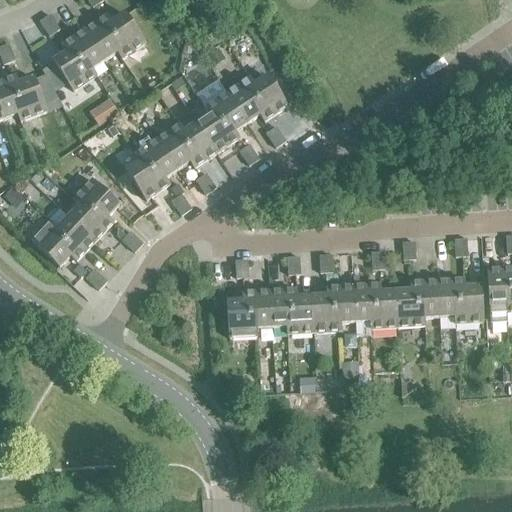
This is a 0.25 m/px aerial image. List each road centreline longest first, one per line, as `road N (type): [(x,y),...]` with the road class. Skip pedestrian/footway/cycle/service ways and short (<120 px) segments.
road 1 (residential): [(179,232),(294,150),(318,164),(511,30)]
road 2 (residential): [(179,232),(219,249),(511,227)]
road 3 (tertiary): [(227,511),(210,440),(188,409),(85,339)]
road 4 (residential): [(85,339),(148,258),(179,232)]
